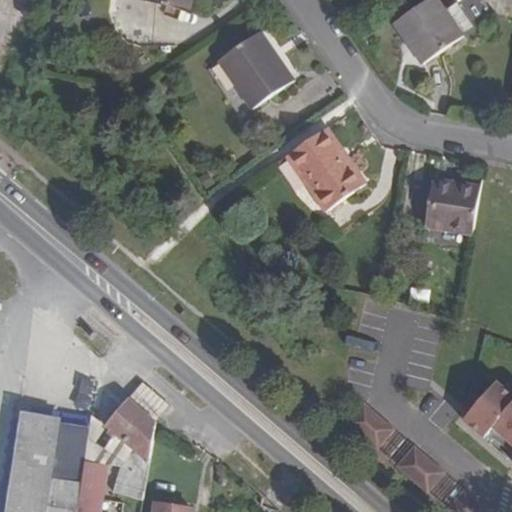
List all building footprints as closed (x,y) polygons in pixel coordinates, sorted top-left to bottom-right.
[(435,0),(425,0),(393,24),(422,64),(461,36),(435,0)] [(276,65),(280,62),(258,32),(255,34),(276,65)] [(292,80),(280,62),(276,65),(255,34),(217,60),(251,108),(292,80)] [(343,166),(346,164),(322,130),(319,133),(343,166)] [(360,185),(346,164),(343,166),(319,133),(286,156),(324,210),(360,185)] [(450,187),(451,181),(432,178),(424,225),(470,234),(475,206),(477,192),(450,187)] [(450,187),(477,192),(479,186),(451,181),(450,187)] [(144,498),(158,415),(170,404),(143,381),(105,428),(133,449),(118,466),(115,494),(144,498)] [(511,398),(495,384),(467,418),(491,439),(500,429),(511,439),(511,398)] [(366,405),(351,423),(381,448),(396,429),(366,405)] [(44,511),(58,423),(43,421),(27,419),(12,511),(44,511)] [(417,446),(402,465),(433,491),(448,471),(417,446)] [(77,493),(99,497),(102,498),(107,465),(82,462),(77,493)] [(492,511),(469,490),(452,508),(456,511),(492,511)] [(97,507),(99,497),(77,493),(76,504),(97,507)] [(191,511),(192,509),(156,503),(154,511),(191,511)]
